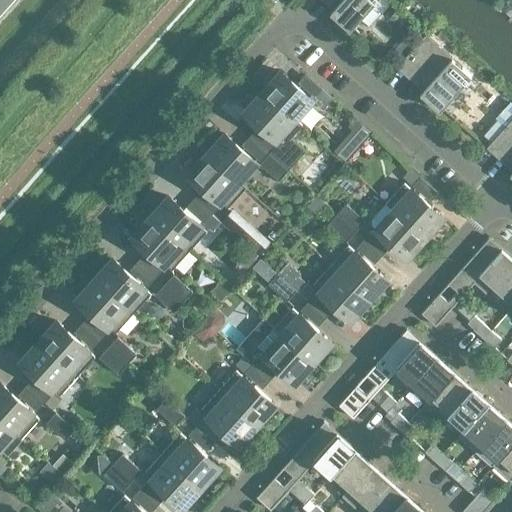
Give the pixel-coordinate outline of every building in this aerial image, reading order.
[(322,0),(341,17),(339,19),(350,30),(377,0),(322,0)] [(428,100),(440,110),(472,75),(426,34),(397,67),(431,97),(428,100)] [(319,106),(281,71),(263,91),(302,125),(319,106)] [(302,125),(263,91),(245,111),(277,139),(277,138),(284,145),(302,125)] [(333,97),(324,106),(332,113),(340,103),(333,97)] [(347,157),(372,129),(359,118),(334,145),(347,157)] [(511,118),(486,147),(511,170),(511,118)] [(263,168),(225,133),(207,153),(246,188),(263,168)] [(246,188),(207,153),(190,173),(221,201),(228,207),(246,188)] [(288,169),(279,180),(306,204),(315,193),(288,169)] [(405,182),(387,202),(425,236),(443,216),(405,182)] [(207,230),(169,196),(151,216),(190,250),(207,230)] [(408,256),(425,236),(387,202),(386,203),(393,209),(376,228),(408,256)] [(346,203),(337,213),(356,230),(365,220),(346,203)] [(223,220),(264,252),(274,238),(233,206),(223,220)] [(347,241),(356,230),(337,213),(328,224),(347,241)] [(190,250),(151,216),(133,236),(165,264),(165,263),(172,270),(190,250)] [(436,325),(454,305),(462,312),(471,302),(463,295),(475,282),(474,281),(504,248),(503,248),(502,248),(489,237),(422,312),(436,325)] [(349,244),(331,264),(369,298),(387,279),(349,244)] [(474,281),(475,282),(491,297),(511,273),(511,256),(504,248),(474,281)] [(134,312),(152,293),(113,258),(96,278),(134,312)] [(369,298),(331,264),(313,284),(352,318),(369,298)] [(175,272),(165,284),(184,301),(194,289),(175,272)] [(269,283),(288,300),(297,290),(278,273),(269,283)] [(511,273),(491,297),(498,290),(511,302),(511,273)] [(134,312),(96,278),(78,298),(109,326),(116,332),(134,312)] [(176,310),(184,301),(165,284),(157,293),(176,310)] [(471,302),(462,312),(470,319),(479,309),(471,302)] [(207,340),(229,317),(217,306),(196,329),(207,340)] [(293,307),(275,327),(313,361),(331,341),(293,307)] [(57,321),(40,341),(78,375),(96,355),(57,321)] [(491,330),(481,321),(474,329),(484,338),(491,330)] [(296,381),(313,361),(275,327),(274,327),(281,334),(264,353),(296,381)] [(354,417),(372,397),(380,404),(389,394),(381,387),(399,367),(398,366),(421,340),(420,340),(407,329),(339,404),(354,417)] [(502,339),(491,330),(484,338),(494,348),(502,339)] [(118,336),(109,346),(128,363),(137,353),(118,336)] [(398,366),(399,367),(415,381),(438,355),(421,340),(398,366)] [(78,375),(40,341),(22,360),(60,395),(78,375)] [(119,373),(128,363),(109,346),(100,357),(119,373)] [(438,355),(415,381),(431,396),(425,403),(426,404),(455,371),(438,355)] [(237,369),(219,389),(257,423),(275,403),(237,369)] [(455,371),(426,404),(443,419),(472,386),(455,371)] [(1,383),(0,384),(0,417),(22,437),(40,417),(1,383)] [(472,386),(443,419),(450,412),(466,427),(489,401),(472,386)] [(257,423),(219,389),(201,409),(240,443),(257,423)] [(389,394),(380,404),(388,411),(397,401),(389,394)] [(166,398),(157,408),(176,425),(185,415),(166,398)] [(489,401),(466,427),(483,442),(506,416),(489,401)] [(56,412),(47,422),(66,439),(75,429),(56,412)] [(401,430),(409,422),(398,413),(391,421),(401,430)] [(511,421),(506,416),(483,442),(499,457),(493,464),(493,465),(511,443),(511,421)] [(22,437),(0,417),(0,447),(14,432),(21,438),(22,437)] [(271,509),(289,489),(297,496),(306,486),(298,479),(316,459),(316,458),(339,432),(338,432),(337,432),(325,421),(257,496),(271,509)] [(419,431),(409,422),(401,430),(412,440),(419,431)] [(181,432),(163,451),(196,481),(201,486),(219,466),(181,432)] [(316,458),(316,459),(333,473),(356,448),(339,432),(316,458)] [(435,461),(443,452),(433,443),(425,451),(435,461)] [(511,443),(493,465),(511,480),(511,479),(511,443)] [(373,463),(356,448),(333,473),(349,488),(342,495),(343,496),(373,463)] [(201,486),(196,481),(163,451),(145,471),(184,505),(201,486)] [(453,462),(443,452),(435,461),(446,470),(453,462)] [(123,453),(113,463),(132,480),(141,470),(123,453)] [(132,480),(113,463),(104,473),(123,490),(132,480)] [(373,463),(343,496),(360,511),(390,478),(373,463)] [(477,483),(467,474),(459,482),(470,491),(477,483)] [(390,478),(360,511),(361,511),(367,504),(375,511),(389,511),(407,493),(390,478)] [(306,486),(297,496),(306,503),(315,493),(306,486)] [(494,499),(483,488),(477,495),(488,505),(494,499)] [(407,493),(389,511),(420,511),(424,508),(407,493)] [(145,511),(125,494),(108,511),(145,511)] [(462,511),(482,511),(488,505),(477,495),(462,511)]
